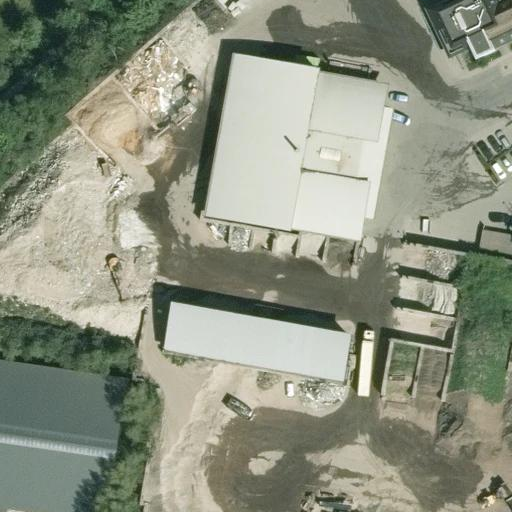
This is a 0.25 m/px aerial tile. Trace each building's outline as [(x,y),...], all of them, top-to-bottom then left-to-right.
[(511,5),(497,12),(491,0),(463,0),(435,13),(452,50),(468,42),(477,60),(496,52),(494,49),(511,40),(511,5)] [(352,47),(351,54),(379,56),(380,49),(352,47)] [(290,225),(359,237),(367,190),(376,192),(385,143),(377,142),(385,94),(316,82),(317,74),(235,60),(207,219),(289,233),(290,225)] [(494,160),(505,175),(511,169),(511,151),(509,148),(494,160)] [(428,241),(511,253),(511,216),(433,205),(428,241)] [(173,310),(166,352),(343,382),(350,341),(173,310)] [(24,511),(109,511),(128,380),(0,361),(0,511),(5,511),(6,509),(24,511)]
